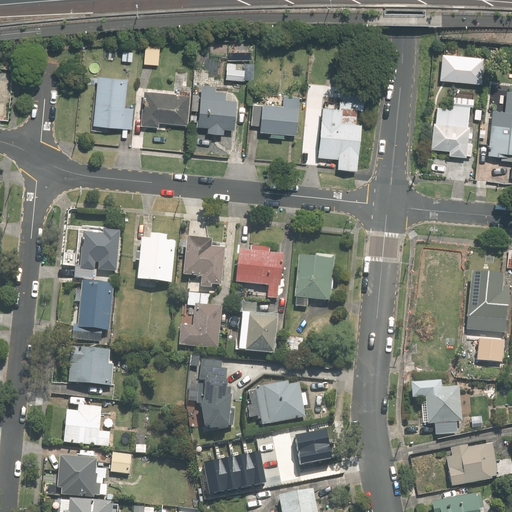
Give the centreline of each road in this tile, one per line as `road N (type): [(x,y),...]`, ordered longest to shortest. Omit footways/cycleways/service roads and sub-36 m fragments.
road 1 (residential): [(3,511),(38,157)]
road 2 (residential): [(387,205),(85,177),(38,157)]
road 3 (tertiary): [(384,511),(368,430),(387,205)]
road 4 (tertiary): [(387,205),(403,0)]
road 5 (residential): [(511,218),(387,205)]
